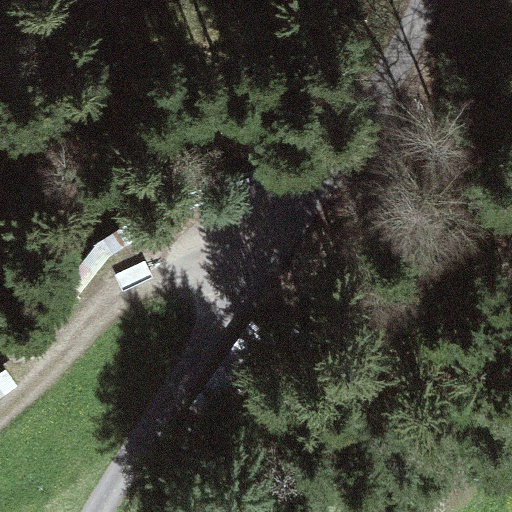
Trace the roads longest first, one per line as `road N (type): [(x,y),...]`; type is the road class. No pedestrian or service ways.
road 1 (unclassified): [(431,0),(387,83),(96,511)]
road 2 (track): [(0,411),(114,297),(143,282),(197,271),(248,285)]
